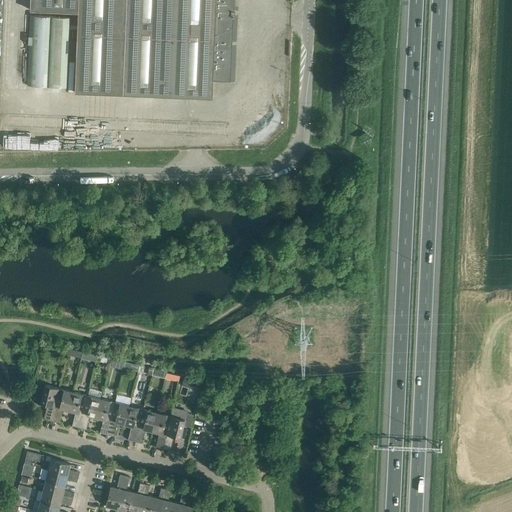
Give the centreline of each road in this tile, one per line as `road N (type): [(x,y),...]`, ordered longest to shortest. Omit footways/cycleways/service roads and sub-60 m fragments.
road 1 (motorway): [(417,511),(444,0)]
road 2 (motorway): [(414,0),(389,511)]
road 3 (unclassified): [(0,172),(268,170),(284,161),(299,132),(309,0)]
road 4 (unclassified): [(268,511),(258,487),(96,447)]
